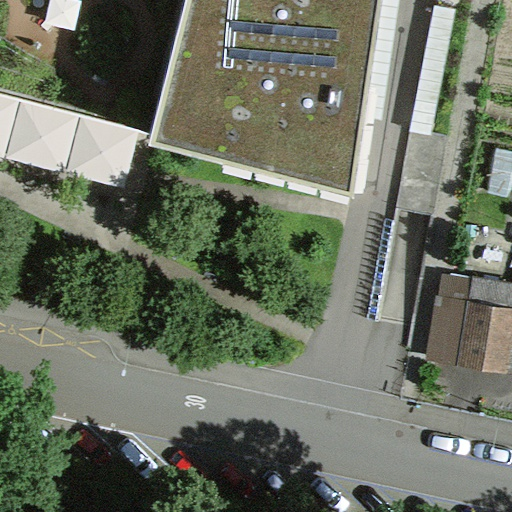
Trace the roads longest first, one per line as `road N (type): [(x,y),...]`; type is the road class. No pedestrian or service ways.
road 1 (unknown): [(349,453),(430,129),(424,92),(400,52),(353,26),(186,0)]
road 2 (tertiary): [(0,374),(511,486)]
